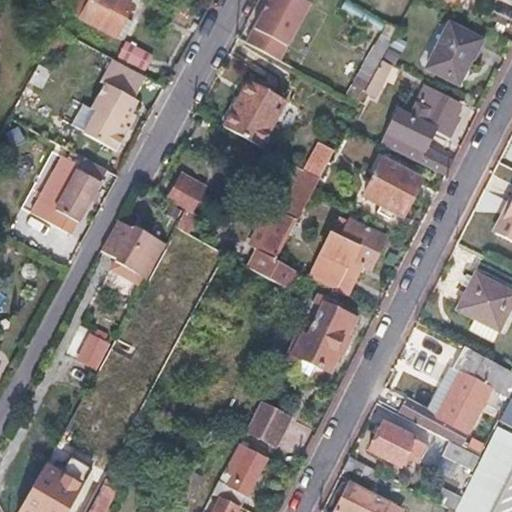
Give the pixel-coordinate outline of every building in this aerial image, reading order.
[(118,0),(80,0),(77,7),(87,13),(83,20),(123,42),(131,28),(123,24),(126,19),(112,12),(115,6),(118,0)] [(309,3),(302,0),(269,0),(246,43),(250,45),(270,56),(278,60),(309,3)] [(112,12),(126,19),(123,24),(131,28),(137,18),(115,6),(112,12)] [(361,91),(379,59),(397,25),(384,19),(342,94),(356,101),(361,91)] [(479,41),(447,25),(424,70),(457,86),(479,41)] [(156,55),(127,40),(118,57),(147,71),(156,55)] [(101,80),(105,83),(92,107),(96,109),(83,133),(116,151),(129,127),(125,125),(132,112),(138,100),(133,97),(144,75),(113,58),(101,80)] [(384,62),(379,59),(361,91),(369,95),(381,73),(379,72),(384,62)] [(253,85),(245,81),(238,94),(246,98),(253,85)] [(246,98),(238,94),(220,126),(260,147),(284,102),(253,85),(246,98)] [(411,118),(396,110),(378,143),(444,177),(451,163),(425,149),(435,130),(450,138),(458,123),(453,121),(460,107),(426,89),(411,118)] [(135,114),(132,112),(125,125),(129,127),(135,114)] [(331,147),(316,139),(299,169),(315,177),(331,147)] [(107,168),(85,156),(80,164),(63,155),(32,211),(51,222),(72,233),(107,168)] [(416,178),(378,159),(360,196),(397,215),(416,178)] [(282,181),(289,185),(257,247),(273,255),(285,232),(298,209),(307,191),(315,177),(299,169),(291,164),(282,181)] [(205,183),(178,168),(164,196),(180,205),(190,211),(197,197),(205,183)] [(511,198),(493,236),(511,245),(511,198)] [(312,216),(298,209),(285,232),(288,233),(282,247),(297,255),(304,241),(301,239),(312,216)] [(337,236),(330,232),(307,274),(321,281),(342,292),(358,263),(368,268),(384,238),(346,218),(337,236)] [(133,229),(118,221),(101,252),(117,260),(115,263),(142,277),(161,241),(134,227),(133,229)] [(257,247),(247,265),(287,286),(297,268),(273,255),(257,247)] [(511,305),(511,296),(474,276),(455,313),(470,321),(497,335),(511,305)] [(327,297),(315,291),(311,299),(323,305),(327,297)] [(307,335),(296,329),(279,361),(290,367),(297,354),(328,370),(338,351),(334,348),(341,335),(345,337),(355,318),(344,312),(347,308),(327,297),(323,305),(307,335)] [(470,321),(464,334),(490,348),(497,335),(470,321)] [(104,340),(86,331),(74,356),(91,365),(104,340)] [(345,337),(341,335),(334,348),(338,351),(342,353),(349,339),(345,337)] [(383,387),(376,401),(460,447),(490,392),(508,401),(511,393),(511,375),(462,349),(451,372),(459,376),(437,416),(383,387)] [(511,397),(500,420),(511,426),(511,397)] [(286,417),(257,402),(243,430),(265,442),(271,445),(286,417)] [(455,511),(456,511),(490,511),(511,470),(511,432),(497,425),(455,511)] [(414,442),(383,426),(369,453),(399,470),(414,442)] [(265,442),(243,430),(237,442),(259,454),(265,442)] [(478,461),(448,444),(440,459),(471,475),(478,461)] [(263,459),(235,445),(210,494),(238,508),(263,459)] [(347,459),(341,471),(364,483),(370,471),(347,459)] [(196,484),(184,478),(177,491),(189,497),(196,484)] [(105,511),(116,491),(101,483),(85,511),(105,511)] [(391,511),(393,509),(348,486),(335,511),(381,511),(382,511),(383,511),(391,511)] [(211,511),(238,511),(217,501),(211,511)]
